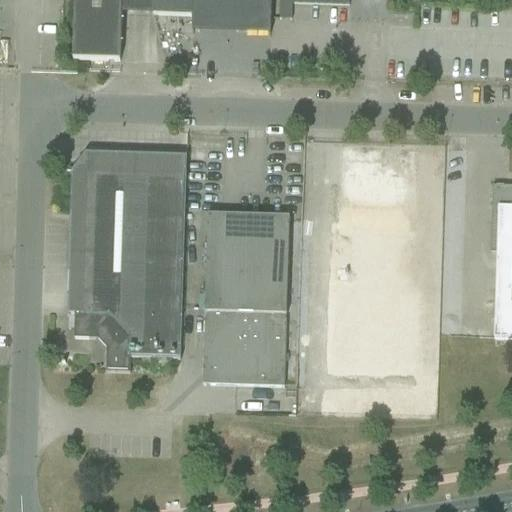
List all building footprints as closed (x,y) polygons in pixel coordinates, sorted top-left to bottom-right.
[(74,0),(73,63),(120,64),(121,0),(154,0),(154,18),(270,22),(270,0),(74,0)] [(348,8),(348,0),(279,0),(279,22),(291,22),(291,6),(348,8)] [(131,360),(180,363),(186,159),(86,156),(71,175),(67,320),(70,320),(70,318),(74,318),(73,341),(97,342),(106,351),(105,375),(129,376),(131,360)] [(302,188),(296,378),(384,381),(390,191),(302,188)] [(511,189),(492,189),(491,220),(498,220),(494,342),(511,342),(511,189)] [(202,380),(206,384),(206,388),(284,390),(288,220),(207,218),(202,380)]
